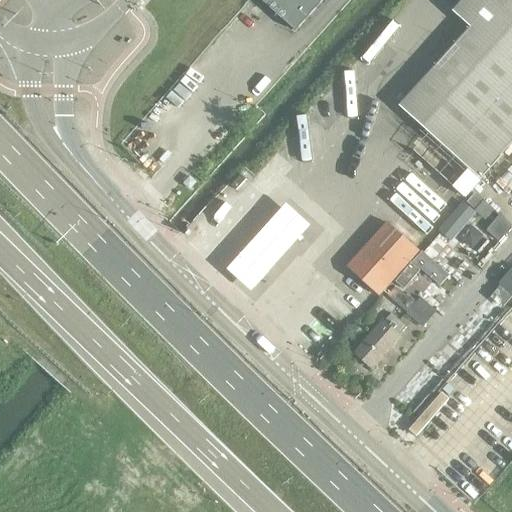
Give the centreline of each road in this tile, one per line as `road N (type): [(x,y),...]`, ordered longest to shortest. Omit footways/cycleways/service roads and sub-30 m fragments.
road 1 (trunk): [(369,511),(0,144)]
road 2 (tertiary): [(434,511),(193,285),(66,148)]
road 3 (trunk): [(0,251),(271,511)]
